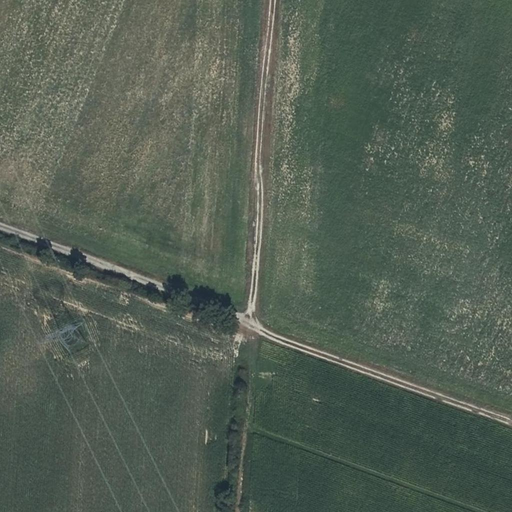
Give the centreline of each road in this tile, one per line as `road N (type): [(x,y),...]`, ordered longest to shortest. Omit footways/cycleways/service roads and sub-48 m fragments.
road 1 (track): [(259,329),(268,0)]
road 2 (unclassified): [(0,235),(259,329)]
road 3 (track): [(259,329),(511,421)]
